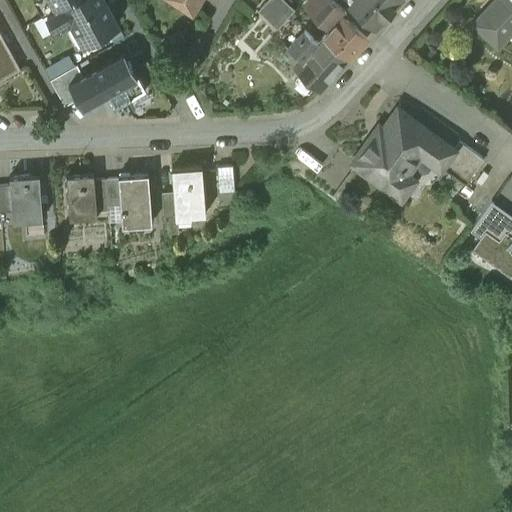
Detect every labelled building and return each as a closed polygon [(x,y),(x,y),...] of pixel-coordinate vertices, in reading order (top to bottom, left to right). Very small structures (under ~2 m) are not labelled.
[(65,0),(57,5),(47,11),(56,26),(77,15),(89,35),(83,39),(84,40),(117,21),(105,0),(65,0)] [(179,0),(193,9),(198,0),(179,0)] [(295,7),(286,0),(266,0),(258,9),(277,26),(295,7)] [(366,37),(343,15),(346,11),(333,0),(330,0),(329,2),(327,0),(316,0),(308,8),(330,28),(324,34),(348,56),(366,37)] [(399,0),(353,0),(350,4),(375,27),(399,0)] [(511,0),(494,0),(474,23),(494,42),(511,21),(511,0)] [(0,76),(21,65),(0,28),(0,76)] [(324,34),(318,41),(305,29),(289,46),(302,58),(295,66),(302,72),(315,84),(319,88),(348,56),(324,34)] [(146,87),(124,49),(83,72),(69,80),(77,96),(82,105),(107,91),(115,105),(146,87)] [(50,77),(65,102),(77,96),(69,80),(83,72),(77,62),(50,77)] [(315,84),(302,72),(295,79),(296,83),(305,91),(309,91),(315,84)] [(398,107),(376,137),(372,134),(353,161),(401,196),(415,177),(402,169),(418,147),(442,165),(454,148),(454,147),(398,107)] [(484,158),(459,140),(454,147),(454,148),(442,165),(466,183),(484,158)] [(202,161),(172,163),(174,186),(176,211),(206,209),(202,161)] [(231,161),(217,162),(219,187),(233,186),(231,161)] [(94,168),(67,170),(70,213),(97,211),(96,198),(94,174),(94,168)] [(148,168),(118,170),(118,172),(121,199),(123,220),(152,218),(148,168)] [(40,169),(10,172),(10,180),(13,206),(13,217),(43,214),(40,169)] [(118,172),(106,173),(108,197),(109,200),(121,199),(118,172)] [(106,173),(94,174),(96,198),(108,197),(106,173)] [(10,180),(0,180),(0,199),(1,207),(13,206),(10,180)] [(174,186),(162,187),(164,212),(176,211),(174,186)] [(511,214),(491,200),(470,229),(480,236),(503,252),(511,238),(511,214)] [(511,274),(511,238),(503,252),(480,236),(472,248),(511,276),(511,274)]
